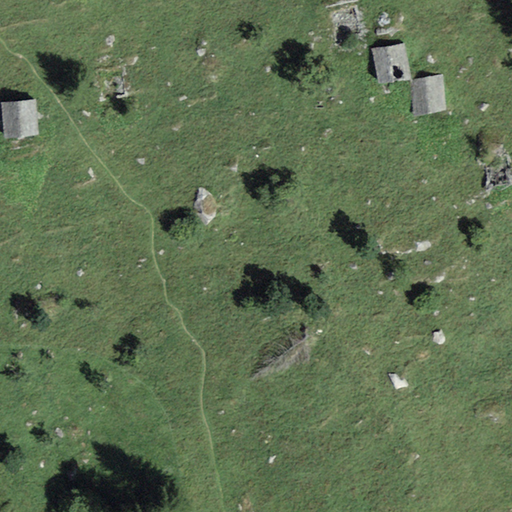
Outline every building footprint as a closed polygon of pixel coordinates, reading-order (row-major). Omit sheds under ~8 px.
[(359,3),(327,8),(333,44),(365,40),(359,3)] [(409,80),(403,44),(373,48),(378,85),(409,80)] [(120,68),(98,75),(107,105),(129,99),(120,68)] [(446,112),(441,76),(411,80),(417,116),(446,112)] [(33,99),(1,103),(6,140),(38,135),(33,99)] [(511,156),(482,161),(488,198),(511,194),(511,156)]
